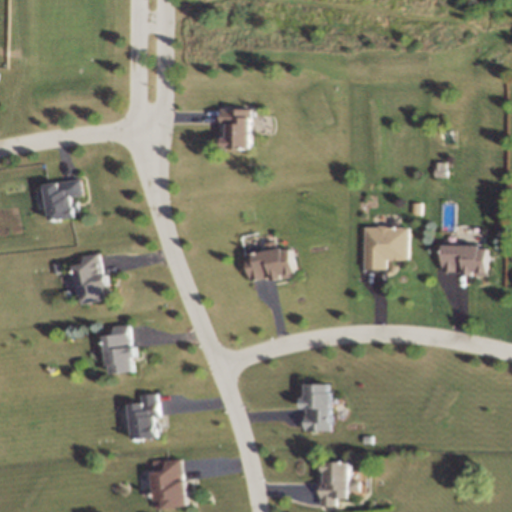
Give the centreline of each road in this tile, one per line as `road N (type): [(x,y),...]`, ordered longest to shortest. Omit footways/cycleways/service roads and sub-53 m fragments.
road 1 (residential): [(259,511),(240,420),(157,199),(148,130)]
road 2 (residential): [(511,353),(430,335),(360,332),(290,342),(218,368)]
road 3 (residential): [(0,150),(148,130)]
road 4 (residential): [(148,130),(163,105),(167,0)]
road 5 (residential): [(141,0),(140,104),(148,130)]
